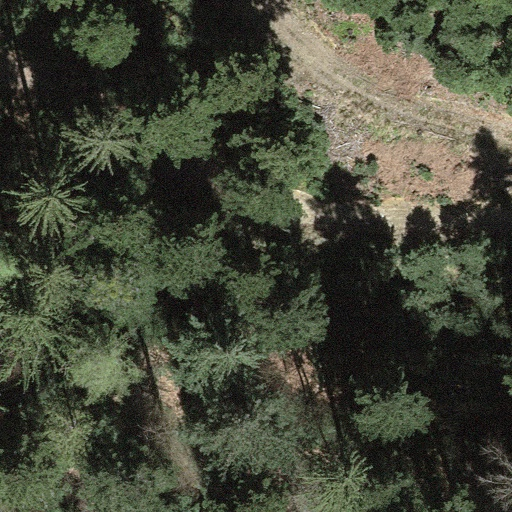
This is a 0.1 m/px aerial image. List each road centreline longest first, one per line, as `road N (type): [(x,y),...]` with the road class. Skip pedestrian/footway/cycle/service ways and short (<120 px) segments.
road 1 (track): [(511,231),(309,215),(256,202),(210,180),(98,102),(0,63)]
road 2 (track): [(251,0),(314,60),(374,92),(511,139)]
